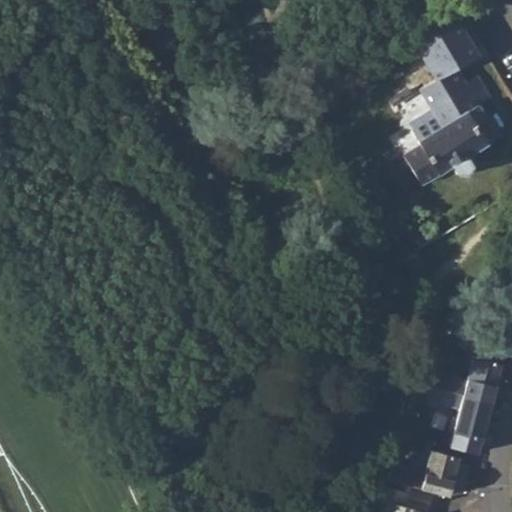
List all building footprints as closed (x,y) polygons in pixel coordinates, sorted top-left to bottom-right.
[(464,15),(415,44),(434,78),(419,88),(440,125),(417,139),(419,143),(402,153),(420,183),(450,165),(455,172),(465,174),(468,169),(470,169),(471,159),(468,159),(466,155),(500,133),(485,110),(481,112),(476,103),(490,95),(476,75),(463,82),(457,71),(488,54),(464,15)] [(475,452),(503,349),(476,341),(466,377),(434,369),(424,399),(457,409),(447,445),(457,448),(475,452)] [(457,448),(447,445),(445,453),(455,456),(457,448)] [(411,485),(447,495),(449,488),(462,492),(470,464),(457,460),(458,456),(455,456),(445,453),(431,449),(424,471),(391,462),(387,479),(401,483),(411,485)] [(411,485),(401,483),(399,490),(409,492),(411,485)] [(415,511),(416,509),(406,506),(409,492),(399,490),(381,485),(377,499),(388,503),(386,511),(415,511)]
